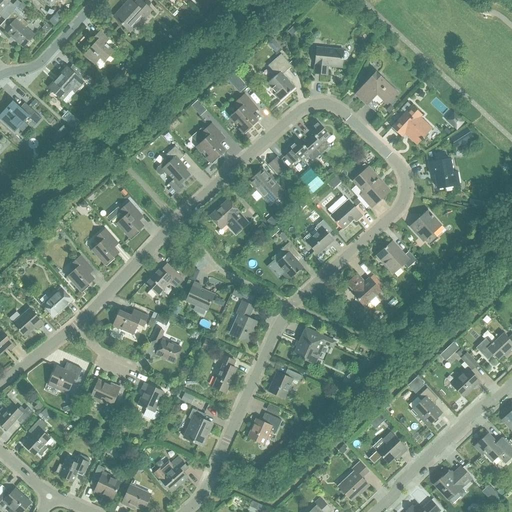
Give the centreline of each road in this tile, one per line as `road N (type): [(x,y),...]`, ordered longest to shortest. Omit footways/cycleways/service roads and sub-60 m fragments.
road 1 (residential): [(288,303),(398,212),(407,194),(400,169),(343,110),(309,110),(174,220),(76,325)]
road 2 (residential): [(182,511),(208,477),(288,303)]
road 3 (residential): [(511,383),(374,511)]
road 4 (residential): [(97,0),(38,65),(3,71)]
